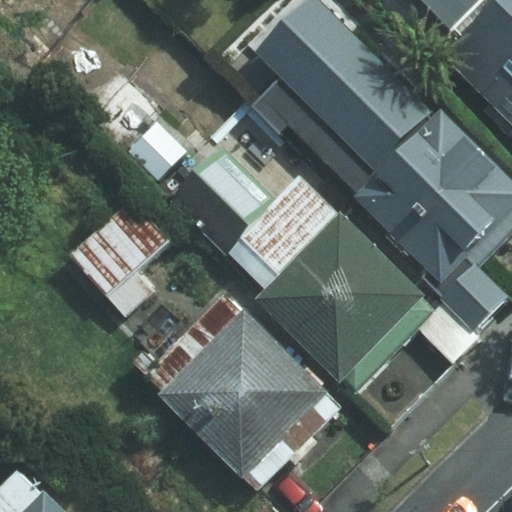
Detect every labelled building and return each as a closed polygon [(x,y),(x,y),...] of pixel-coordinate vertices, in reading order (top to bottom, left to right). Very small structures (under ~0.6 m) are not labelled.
[(511,0),(410,0),(461,51),(443,69),(511,135),(511,0)] [(510,306),(479,278),(511,243),(511,188),(443,120),(436,128),(314,10),(257,68),(280,90),(254,117),(281,145),(289,137),(357,204),(352,208),(428,281),(420,288),(475,341),(510,306)] [(419,339),(454,373),(478,349),(442,315),(438,319),(350,235),(349,234),(300,188),(280,208),(226,156),(174,208),(267,300),(254,313),(353,407),(419,339)] [(143,273),(174,248),(138,204),(75,256),(127,320),(160,293),(143,273)] [(233,305),(153,391),(267,498),(347,412),(233,305)] [(220,511),(244,489),(153,399),(131,422),(105,397),(48,453),(107,511),(220,511)] [(70,511),(56,494),(50,500),(23,467),(0,485),(0,511),(70,511)]
